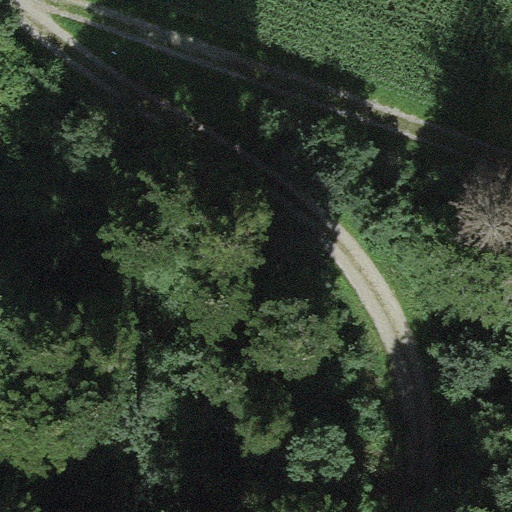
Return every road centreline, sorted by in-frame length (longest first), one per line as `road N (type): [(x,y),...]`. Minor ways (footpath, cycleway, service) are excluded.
road 1 (track): [(407,511),(408,400),(389,302),(357,250),(70,63),(27,0)]
road 2 (track): [(53,0),(511,156)]
